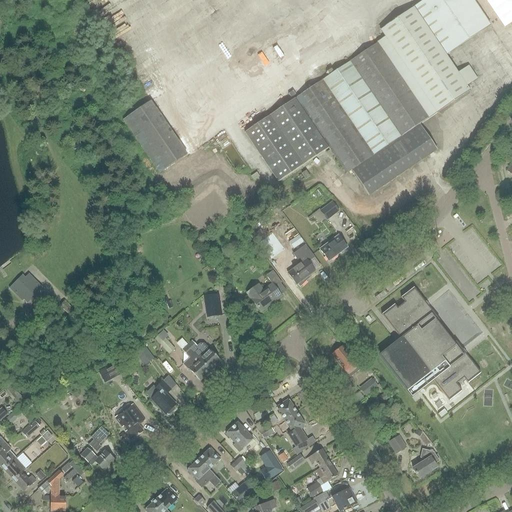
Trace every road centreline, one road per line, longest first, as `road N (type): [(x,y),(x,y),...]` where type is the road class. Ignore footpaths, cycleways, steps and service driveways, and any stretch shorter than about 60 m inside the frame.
road 1 (residential): [(291,340),(439,214),(483,161)]
road 2 (residential): [(99,511),(291,340)]
road 3 (residential): [(395,511),(291,340)]
